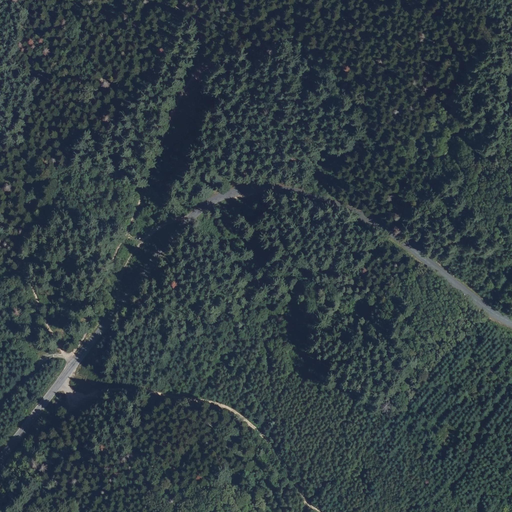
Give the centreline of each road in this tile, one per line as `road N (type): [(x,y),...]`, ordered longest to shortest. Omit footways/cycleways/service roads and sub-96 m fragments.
road 1 (tertiary): [(511,322),(349,210),(306,190),(256,187),(174,232),(0,465)]
road 2 (track): [(197,63),(96,311),(65,359)]
road 3 (track): [(65,378),(207,399),(243,415),(318,511)]
road 4 (track): [(407,511),(455,486),(470,466),(479,426),(511,381)]
road 5 (track): [(0,226),(20,250),(65,359)]
